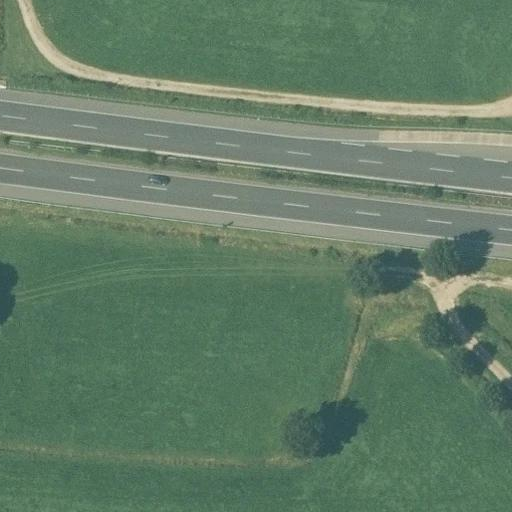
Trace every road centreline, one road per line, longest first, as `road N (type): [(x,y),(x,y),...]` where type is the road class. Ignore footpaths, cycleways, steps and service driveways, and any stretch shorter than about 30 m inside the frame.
road 1 (track): [(511,103),(498,112),(428,110),(88,73),(46,50),(23,0)]
road 2 (motorway): [(511,180),(0,117)]
road 3 (motorway): [(0,178),(226,211),(511,236)]
